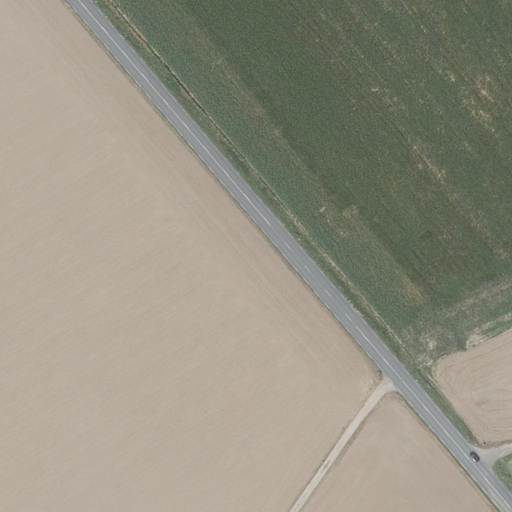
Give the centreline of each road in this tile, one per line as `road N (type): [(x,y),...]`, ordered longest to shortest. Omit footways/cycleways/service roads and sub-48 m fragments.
road 1 (primary): [(511,507),(80,0)]
road 2 (track): [(300,511),(399,375)]
